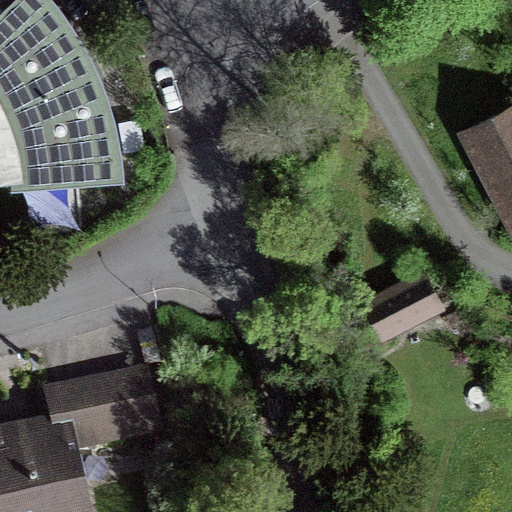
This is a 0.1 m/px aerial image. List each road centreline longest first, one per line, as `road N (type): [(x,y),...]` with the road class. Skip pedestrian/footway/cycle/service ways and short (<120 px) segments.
road 1 (residential): [(183,225),(263,331),(295,511)]
road 2 (residential): [(183,225),(221,142),(204,27)]
road 3 (residential): [(0,311),(142,256),(183,225)]
